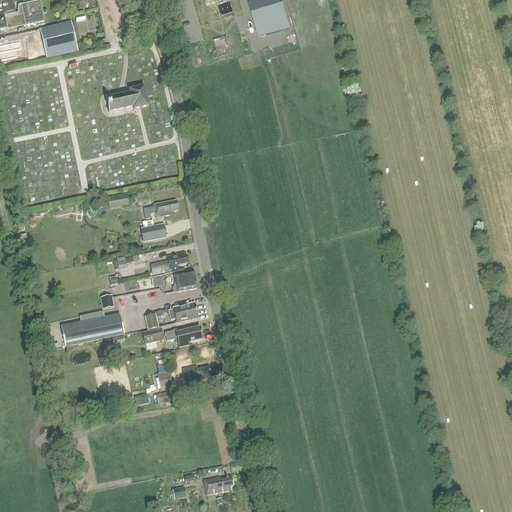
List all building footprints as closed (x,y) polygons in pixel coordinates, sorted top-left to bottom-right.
[(21,14),(15,15),(18,26),(24,25),(24,26),(33,24),(33,23),(42,21),(39,8),(37,1),(32,2),(31,0),(28,0),(23,1),(23,0),(15,0),(17,6),(19,5),(21,14)] [(281,4),(266,8),(263,0),(261,0),(248,4),(253,21),(261,19),(266,36),(289,30),(281,4)] [(0,16),(0,30),(18,26),(15,15),(3,18),(2,18),(2,16),(0,16)] [(70,22),(40,30),(46,60),(77,53),(70,22)] [(33,30),(14,35),(17,46),(36,42),(33,30)] [(16,49),(14,42),(0,45),(0,59),(12,57),(10,50),(16,49)] [(133,110),(147,107),(143,88),(129,92),(129,94),(105,100),(108,113),(132,108),(133,110)] [(110,209),(130,206),(128,193),(108,196),(110,209)] [(170,213),(178,212),(176,201),(152,206),(152,208),(143,210),(145,220),(150,219),(150,215),(154,214),(155,219),(171,216),(170,213)] [(141,231),(143,243),(167,238),(164,227),(141,231)] [(177,266),(188,264),(186,256),(183,256),(182,253),(166,256),(168,263),(164,264),(164,263),(150,266),(152,276),(170,273),(170,271),(178,270),(177,266)] [(116,260),(118,271),(126,270),(125,264),(140,262),(139,257),(124,259),(116,260)] [(186,291),(196,289),(194,273),(184,274),(183,270),(172,272),(176,293),(186,291)] [(164,275),(120,282),(121,287),(117,288),(118,293),(140,289),(166,285),(164,275)] [(176,324),(198,319),(195,308),(191,309),(190,305),(173,309),(173,311),(168,312),(169,315),(171,321),(176,320),(176,324)] [(148,331),(158,329),(156,319),(160,318),(164,320),(167,316),(169,315),(168,312),(168,310),(153,314),(153,316),(145,318),(148,331)] [(124,336),(119,316),(60,328),(65,348),(84,344),(124,336)] [(200,329),(180,333),(176,334),(176,332),(165,335),(167,343),(177,340),(179,349),(190,346),(189,343),(202,340),(200,329)] [(144,345),(164,341),(161,330),(142,334),(144,345)] [(111,339),(113,346),(125,343),(123,337),(111,339)] [(127,360),(125,353),(116,355),(118,362),(127,360)] [(185,383),(209,379),(209,376),(208,367),(197,370),(196,367),(182,371),(185,383)] [(157,375),(160,390),(169,389),(168,384),(171,384),(169,372),(157,375)] [(173,393),(155,396),(157,405),(175,402),(173,393)] [(136,397),(138,406),(150,404),(148,395),(136,397)] [(172,490),(174,501),(186,498),(185,490),(195,488),(193,476),(183,478),(184,484),(183,484),(184,488),(172,490)] [(229,488),(232,487),(231,478),(219,481),(219,478),(203,481),(206,496),(229,492),(229,488)]
